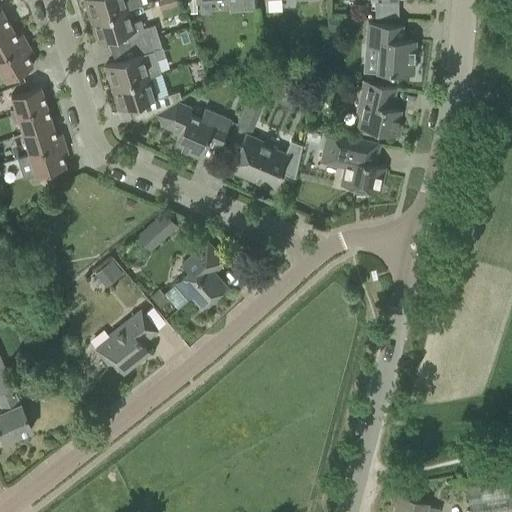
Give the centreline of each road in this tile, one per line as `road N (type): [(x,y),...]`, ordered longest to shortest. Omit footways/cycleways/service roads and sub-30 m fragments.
road 1 (residential): [(310,266),(282,231),(99,148),(49,0)]
road 2 (residential): [(6,511),(310,266)]
road 3 (tertiary): [(347,511),(403,302),(398,244)]
road 4 (tertiary): [(398,244),(426,212),(452,104),(465,0)]
road 5 (track): [(511,442),(359,467)]
